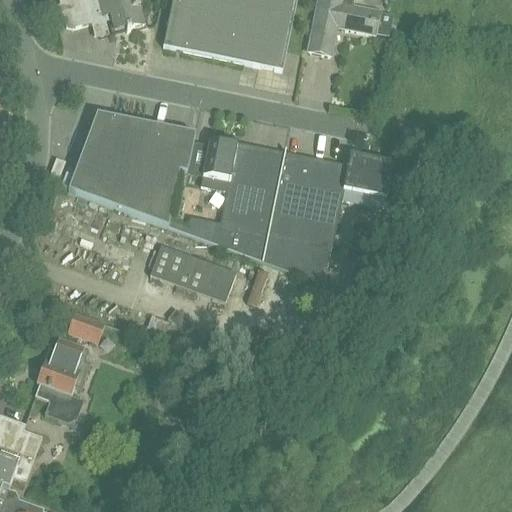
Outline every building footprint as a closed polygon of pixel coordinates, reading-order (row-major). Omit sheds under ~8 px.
[(58,0),(61,8),(57,9),(60,21),(64,20),(66,30),(74,32),(91,27),(95,42),(109,39),(105,26),(112,24),(115,35),(144,27),(136,0),(58,0)] [(174,0),(164,51),(282,75),(297,0),(174,0)] [(354,0),(319,0),(308,55),(329,60),(336,30),(374,38),(379,16),(352,10),(354,0)] [(179,176),(187,177),(195,139),(96,118),(68,195),(167,233),(179,176)] [(231,195),(241,148),(238,148),(240,142),(222,138),(221,146),(211,144),(201,189),(227,195),(231,195)] [(231,195),(227,195),(216,251),(263,269),(274,213),(285,157),(241,148),(231,195)] [(274,213),(263,269),(325,292),(345,194),(387,202),(394,168),(351,159),(348,170),(285,157),(274,213)] [(236,279),(161,251),(150,281),(225,309),(236,279)] [(104,330),(74,318),(67,337),(97,349),(104,330)] [(54,355),(48,353),(41,372),(42,372),(35,388),(39,390),(34,401),(48,406),(44,419),(67,428),(77,423),(84,404),(71,399),(74,391),(80,393),(90,368),(84,366),(88,355),(58,344),(54,355)] [(40,511),(19,504),(15,495),(9,493),(13,482),(25,487),(42,442),(23,435),(25,428),(0,418),(0,511),(40,511)]
